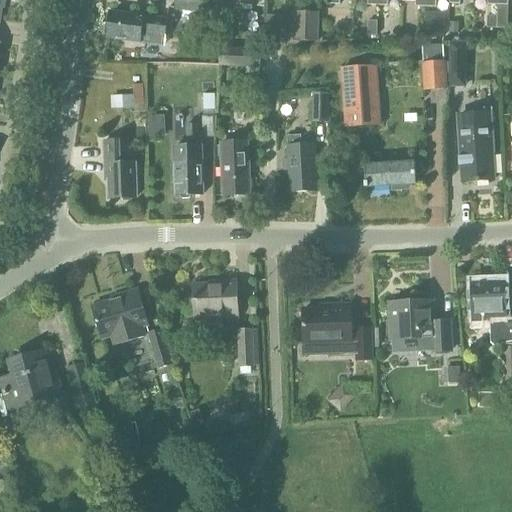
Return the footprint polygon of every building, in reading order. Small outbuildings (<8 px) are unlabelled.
[(197,13),(210,15),(212,5),(227,7),(228,0),(175,0),(174,11),(176,11),(175,19),(196,22),(197,13)] [(427,0),(425,0),(425,8),(436,8),(436,0),(427,0)] [(104,36),(108,39),(140,43),(141,35),(165,38),(167,21),(111,14),(109,25),(105,28),(104,36)] [(295,14),(294,42),(317,42),(318,14),(295,14)] [(282,19),(266,18),(266,31),(276,31),(282,31),(282,22),(282,19)] [(458,24),(450,24),(450,34),(458,35),(458,24)] [(424,25),(424,37),(444,38),(444,26),(424,25)] [(449,87),(465,87),(465,45),(450,44),(449,87)] [(221,50),(220,67),(259,69),(259,52),(221,50)] [(444,65),(423,66),(424,91),(446,90),(444,65)] [(376,68),(342,71),(346,129),(380,126),(376,68)] [(142,86),(134,86),(134,96),(114,96),(114,109),(136,108),(136,106),(143,105),(142,86)] [(312,94),(311,124),(328,124),(328,94),(312,94)] [(462,138),(460,138),(463,183),(463,184),(493,182),(493,181),(491,153),(494,153),(494,155),(495,155),(492,109),(491,109),(491,114),(461,116),(462,138)] [(186,126),(187,142),(199,142),(198,126),(186,126)] [(287,138),(288,148),(290,194),(316,192),(315,160),(314,147),(302,147),(302,138),(287,138)] [(105,167),(108,167),(109,199),(122,199),(124,202),(131,201),(133,199),(136,198),(135,165),(119,165),(118,142),(104,143),(105,167)] [(224,197),(233,196),(233,199),(236,202),(247,202),(249,198),(249,195),(247,142),(222,144),(224,197)] [(175,148),(175,165),(176,197),(179,197),(182,199),(189,199),(191,196),(203,196),(202,164),(201,164),(201,147),(175,148)] [(392,193),(404,192),(408,186),(415,185),(415,177),(422,177),(421,165),(364,168),(365,182),(364,182),(364,191),(368,190),(390,188),(390,187),(391,187),(392,193)] [(238,319),(236,282),(220,283),(220,285),(194,286),(195,319),(222,318),(222,320),(238,319)] [(511,318),(505,318),(504,286),(472,287),(473,322),(489,321),(490,344),(494,347),(511,345),(511,318)] [(102,339),(110,337),(113,346),(145,337),(142,327),(148,326),(138,290),(119,296),(120,299),(93,307),(97,321),(96,321),(102,339)] [(433,324),(432,302),(378,305),(378,307),(390,306),(392,341),(433,339),(434,353),(451,352),(450,323),(433,324)] [(302,312),(304,346),(351,344),(350,306),(331,307),(331,311),(302,312)] [(371,329),(355,330),(357,362),(372,361),(371,329)] [(148,334),(156,362),(159,370),(171,367),(160,330),(148,334)] [(251,331),(238,331),(240,368),(253,368),(251,331)] [(43,352),(12,361),(16,375),(0,379),(0,381),(10,416),(28,411),(26,403),(61,393),(57,379),(51,380),(43,352)] [(66,368),(78,411),(97,405),(86,363),(66,368)] [(140,447),(135,428),(113,435),(119,453),(140,447)] [(203,428),(194,431),(196,438),(205,435),(203,428)]
